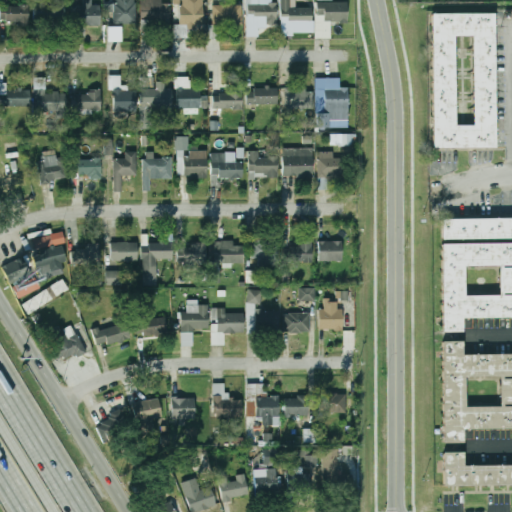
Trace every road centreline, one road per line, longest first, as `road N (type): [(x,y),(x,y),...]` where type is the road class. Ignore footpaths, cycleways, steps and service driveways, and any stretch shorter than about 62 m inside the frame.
road 1 (tertiary): [(396,511),(394,127),(377,0)]
road 2 (residential): [(350,210),(61,214),(0,232)]
road 3 (residential): [(348,58),(0,58)]
road 4 (residential): [(66,402),(106,382),(181,365),(353,363)]
road 5 (primary): [(131,511),(0,297)]
road 6 (motorway): [(82,511),(0,372)]
